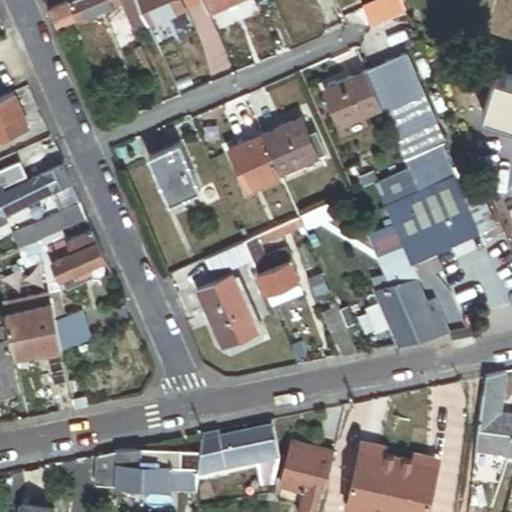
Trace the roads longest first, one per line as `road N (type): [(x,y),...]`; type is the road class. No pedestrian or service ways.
road 1 (residential): [(17,0),(199,410)]
road 2 (residential): [(511,346),(199,410)]
road 3 (residential): [(199,410),(0,452)]
